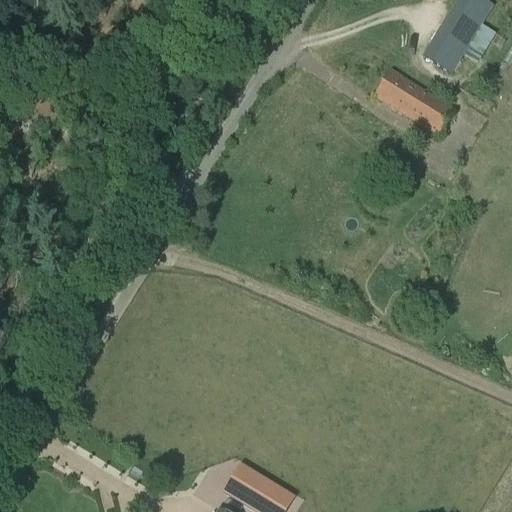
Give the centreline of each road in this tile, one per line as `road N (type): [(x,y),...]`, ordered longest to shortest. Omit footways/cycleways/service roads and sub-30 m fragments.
road 1 (unclassified): [(0,506),(313,0)]
road 2 (track): [(0,137),(154,136)]
road 3 (unknown): [(154,136),(199,0)]
